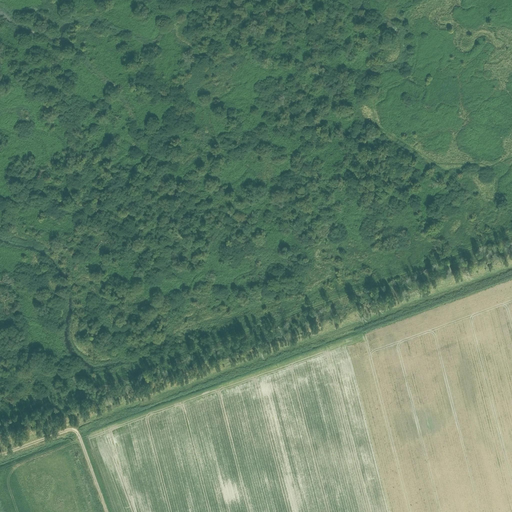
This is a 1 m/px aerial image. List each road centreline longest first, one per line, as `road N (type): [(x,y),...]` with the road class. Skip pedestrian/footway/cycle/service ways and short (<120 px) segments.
road 1 (track): [(0,417),(511,233)]
road 2 (track): [(0,455),(81,431),(109,511)]
